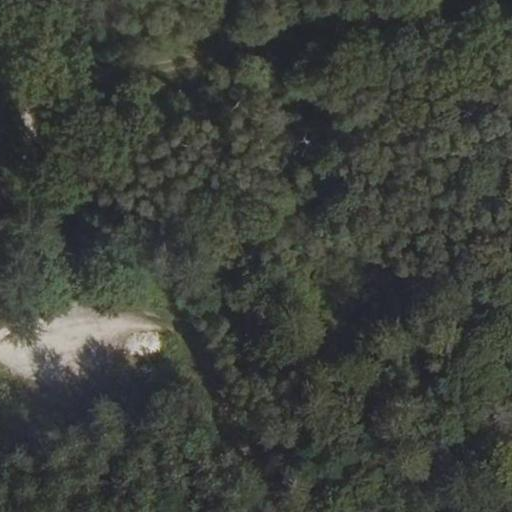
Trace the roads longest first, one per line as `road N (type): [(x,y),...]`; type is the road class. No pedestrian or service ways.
road 1 (track): [(17,104),(484,0)]
road 2 (track): [(72,319),(135,320),(186,334),(220,413),(281,511)]
road 3 (track): [(17,104),(72,319)]
